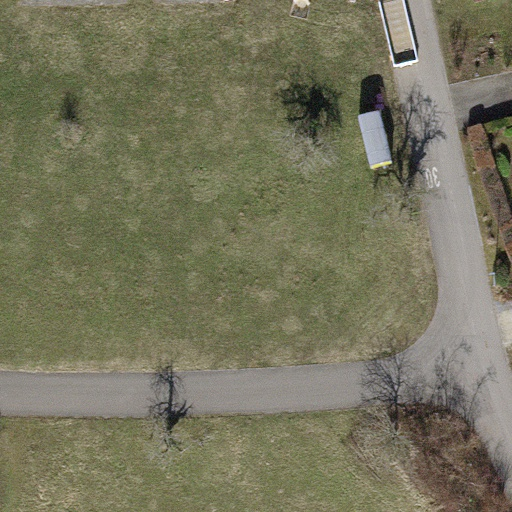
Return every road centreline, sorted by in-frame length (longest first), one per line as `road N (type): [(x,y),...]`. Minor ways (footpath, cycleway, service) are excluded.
road 1 (track): [(485,382),(0,395)]
road 2 (residential): [(408,0),(485,382),(511,445)]
